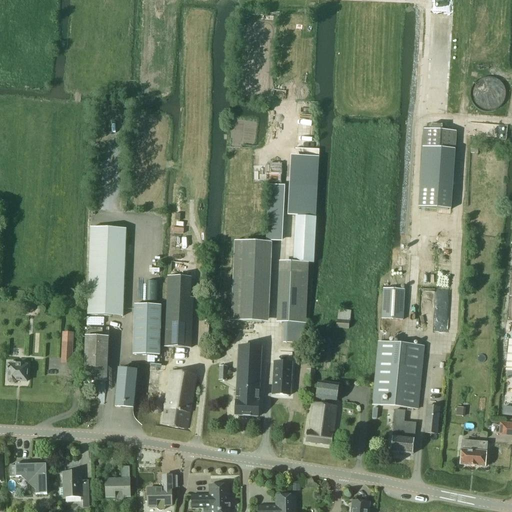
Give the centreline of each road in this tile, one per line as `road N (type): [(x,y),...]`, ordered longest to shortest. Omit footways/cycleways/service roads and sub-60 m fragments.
road 1 (tertiary): [(188,450),(511,509)]
road 2 (unknown): [(265,463),(289,136)]
road 3 (track): [(511,119),(429,115),(434,2),(403,0)]
road 4 (tertiary): [(0,431),(188,450)]
